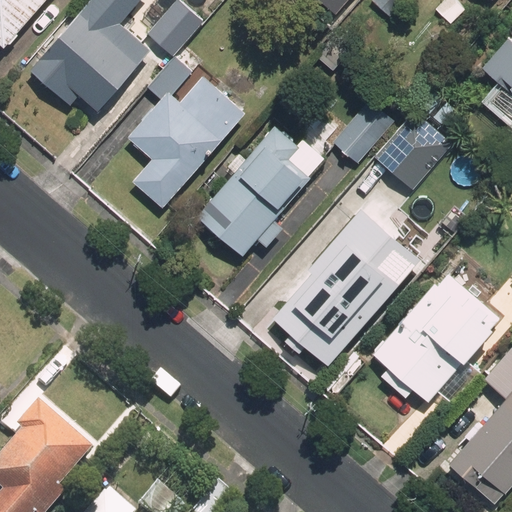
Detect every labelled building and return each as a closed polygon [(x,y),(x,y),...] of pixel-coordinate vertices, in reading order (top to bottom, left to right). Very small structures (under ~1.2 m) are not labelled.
[(0,0),(0,41),(5,46),(44,0),(0,0)] [(153,49),(121,22),(140,0),(88,0),(28,70),(46,85),(46,86),(69,105),(77,95),(98,113),(153,49)] [(176,0),(168,10),(190,28),(214,0),(176,0)] [(471,14),(457,0),(443,0),(434,9),(453,30),(471,14)] [(511,85),(511,41),(508,38),(483,67),(509,89),(511,85)] [(127,137),(152,158),(131,182),(162,209),(246,112),(214,85),(205,76),(181,103),(172,95),(192,71),(175,58),(151,86),(162,96),(127,137)] [(334,142),(358,163),(393,122),(369,101),(334,142)] [(374,157),(414,190),(454,144),(415,110),(374,157)] [(195,216),(242,256),(255,241),(264,248),(283,225),(275,218),(319,166),(272,126),(195,216)] [(302,312),(340,344),(408,264),(350,215),(290,284),(311,302),(302,312)] [(413,389),(428,402),(500,319),(446,272),(374,356),(389,368),(384,374),(408,395),(413,389)] [(511,390),(448,465),(494,504),(511,483),(511,390)] [(47,511),(67,489),(61,485),(92,449),(38,403),(17,428),(24,433),(0,460),(0,511),(47,511)] [(194,511),(221,511),(236,495),(220,482),(194,511)] [(88,511),(128,511),(105,492),(88,511)]
